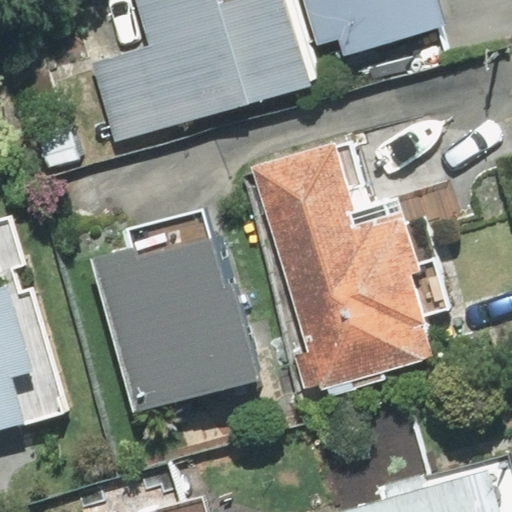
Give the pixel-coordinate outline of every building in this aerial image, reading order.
[(333,76),(312,0),(156,0),(168,41),(109,57),(129,130),(333,76)] [(319,0),(331,42),(359,34),(362,47),(461,19),(458,7),(455,0),(319,0)] [(303,340),(321,403),(382,386),(378,368),(470,343),(441,238),(466,231),(452,180),(388,198),(371,138),(270,166),(317,336),(303,340)] [(0,452),(9,450),(3,430),(71,411),(34,279),(22,282),(2,211),(0,211),(0,452)] [(167,230),(114,244),(154,399),(294,363),(269,265),(242,272),(232,230),(170,246),(167,230)] [(510,511),(500,471),(341,511),(510,511)]
